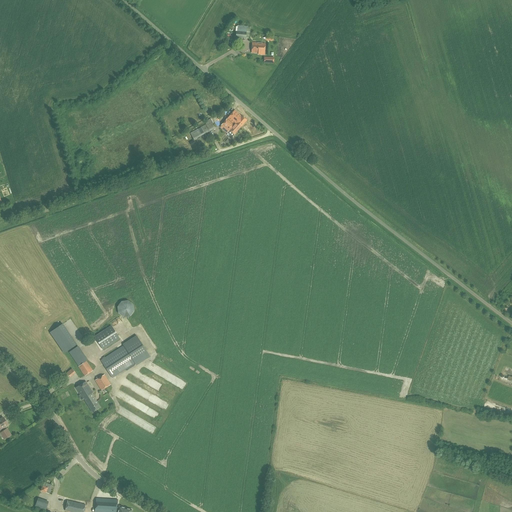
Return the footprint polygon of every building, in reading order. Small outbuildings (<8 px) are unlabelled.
[(236,31),(235,38),(246,38),(249,39),(250,32),(246,32),(246,29),(247,29),(248,26),(237,26),(237,28),(237,31),(236,31)] [(265,55),(265,43),(252,42),(251,53),(258,53),(258,54),(265,55)] [(234,135),(242,126),(247,120),(235,110),(227,119),(221,126),(228,132),(227,132),(232,137),(234,135)] [(204,122),(206,124),(190,133),(194,140),(216,128),(211,118),(204,122)] [(124,317),(130,316),(135,311),(133,304),(128,300),(121,301),(117,307),(118,313),(124,317)] [(50,332),(64,353),(77,344),(63,324),(50,332)] [(103,350),(120,339),(111,325),(94,336),(103,350)] [(123,344),(124,345),(100,360),(112,378),(135,363),(136,364),(149,356),(136,336),(123,344)] [(81,350),(78,345),(69,352),(71,356),(81,350)] [(93,370),(86,361),(78,366),(85,376),(93,370)] [(68,379),(75,373),(72,368),(65,374),(68,379)] [(101,390),(111,385),(105,374),(95,380),(101,390)] [(177,383),(184,387),(187,383),(180,378),(177,383)] [(100,407),(92,394),(93,393),(86,381),(75,388),(80,395),(79,396),(81,400),(84,398),(92,412),(100,407)] [(142,393),(144,390),(135,384),(132,388),(139,393),(140,391),(142,393)] [(8,424),(4,418),(0,420),(0,432),(0,433),(0,432),(5,440),(11,435),(6,428),(5,429),(4,427),(8,424)] [(49,494),(52,485),(44,482),(41,490),(49,494)] [(94,511),(116,511),(117,499),(96,498),(95,511),(94,511)] [(36,506),(48,510),(50,503),(38,500),(36,506)] [(70,511),(83,511),(86,505),(67,500),(65,511),(70,511)]
